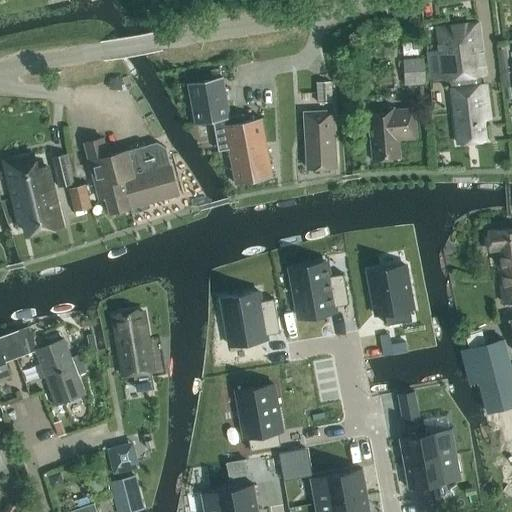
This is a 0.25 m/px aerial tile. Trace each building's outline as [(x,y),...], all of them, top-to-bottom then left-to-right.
[(444,79),(447,79),(453,88),(459,143),(487,139),(483,109),(489,109),(486,85),(479,85),(482,74),(485,74),(479,22),(438,27),(444,79)] [(396,56),(410,55),(409,43),(395,44),(396,56)] [(426,98),(424,58),(403,60),(405,99),(426,98)] [(502,68),(505,99),(511,97),(511,96),(509,67),(502,68)] [(195,124),(213,121),(230,117),(230,115),(222,76),(188,82),(195,124)] [(338,77),(340,100),(348,99),(346,77),(338,77)] [(332,101),(331,80),(316,81),(316,102),(332,101)] [(397,108),(369,110),(374,160),(402,158),(400,140),(418,138),(415,108),(397,110),(397,108)] [(333,111),(305,113),(309,168),(336,167),(333,111)] [(218,151),(229,149),(266,142),(261,117),(245,120),(244,113),(230,115),(230,117),(213,121),(218,151)] [(85,143),(92,168),(100,199),(106,197),(110,213),(131,208),(131,207),(179,194),(171,165),(167,147),(158,142),(108,155),(104,138),(85,143)] [(266,142),(229,149),(235,183),(272,177),(266,142)] [(4,159),(14,197),(52,188),(47,166),(37,169),(33,152),(4,159)] [(58,186),(74,182),(67,153),(51,157),(58,186)] [(75,211),(92,207),(86,184),(69,188),(75,211)] [(28,234),(56,227),(52,208),(57,207),(52,188),(14,197),(20,222),(25,221),(28,234)] [(511,228),(488,231),(490,251),(497,250),(503,305),(511,304),(511,228)] [(301,320),(332,314),(328,292),(337,290),(332,265),(322,266),(322,263),(291,268),(301,320)] [(384,317),(387,326),(417,321),(407,265),(370,271),(378,318),(384,317)] [(260,341),(272,338),(266,305),(253,307),(251,298),(226,302),(234,352),(261,347),(260,341)] [(143,312),(113,317),(124,376),(153,371),(143,312)] [(90,324),(81,327),(89,353),(98,350),(90,324)] [(30,326),(6,334),(16,358),(38,350),(58,403),(84,394),(63,339),(38,348),(30,326)] [(6,361),(16,358),(6,334),(0,336),(0,348),(0,349),(0,379),(11,375),(6,361)] [(511,380),(500,338),(468,347),(487,417),(511,409),(511,380)] [(279,429),(273,381),(234,388),(243,436),(249,435),(251,446),(275,442),(273,431),(279,429)] [(456,451),(451,427),(399,437),(404,461),(456,451)] [(132,462),(128,443),(114,446),(118,465),(132,462)] [(461,478),(456,451),(404,461),(409,488),(461,478)] [(367,493),(362,468),(310,477),(315,501),(367,493)] [(118,511),(120,511),(133,509),(128,483),(114,485),(118,511)] [(238,511),(258,509),(253,483),(201,493),(204,511),(238,511)] [(369,511),(367,493),(315,501),(316,511),(369,511)] [(97,511),(95,503),(71,510),(71,511),(97,511)]
